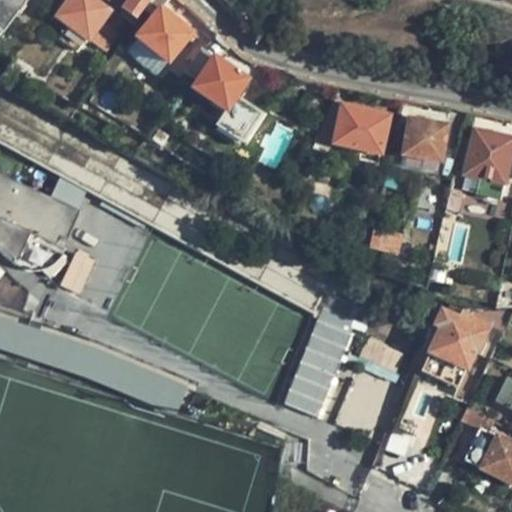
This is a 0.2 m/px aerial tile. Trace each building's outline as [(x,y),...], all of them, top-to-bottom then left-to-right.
[(0,0),(0,30),(21,0),(0,0)] [(106,12),(91,0),(90,0),(69,0),(57,18),(86,40),(106,12)] [(143,9),(148,0),(127,0),(124,5),(138,16),(143,9)] [(165,3),(161,0),(148,0),(143,9),(152,18),(136,40),(166,65),(188,35),(171,20),(160,10),(165,3)] [(166,0),(165,3),(179,11),(182,7),(173,0),(166,0)] [(171,20),(179,11),(165,3),(160,10),(171,20)] [(244,81),(203,52),(188,75),(198,82),(193,89),(223,110),(214,126),(240,144),(241,143),(258,114),(234,97),(244,81)] [(11,60),(0,73),(0,85),(6,88),(22,68),(11,60)] [(379,153),(387,119),(386,117),(343,107),(334,143),(379,153)] [(436,163),(444,126),(408,119),(401,155),(436,163)] [(504,184),(511,149),(511,140),(475,131),(465,175),(504,184)] [(0,260),(15,273),(31,240),(35,232),(59,243),(61,237),(66,240),(79,213),(0,176),(0,260)] [(31,240),(15,273),(24,280),(29,282),(36,282),(49,278),(61,270),(68,261),(69,257),(31,240)] [(358,306),(325,295),(303,364),(322,371),(319,381),(297,374),(287,404),(323,415),(358,306)] [(476,351),(486,331),(443,311),(435,326),(440,329),(428,353),(464,369),(474,350),(476,351)] [(98,352),(0,319),(0,346),(84,374),(175,412),(185,389),(98,352)] [(394,370),(403,355),(372,335),(363,349),(394,370)] [(511,379),(509,378),(497,402),(511,408),(511,379)] [(511,485),(511,444),(481,430),(465,462),(511,485)]
